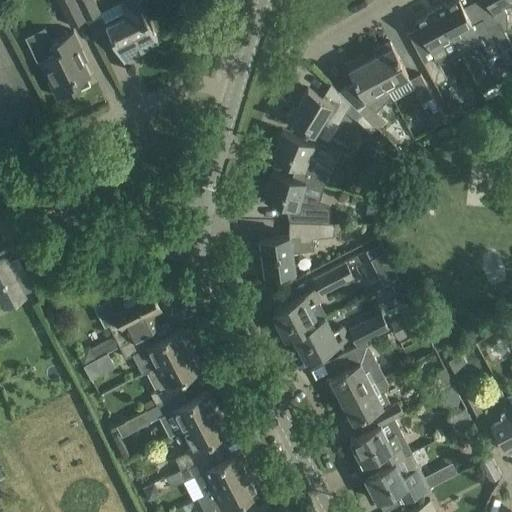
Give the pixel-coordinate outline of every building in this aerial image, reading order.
[(57,0),(71,26),(85,19),(75,0),(57,0)] [(100,12),(93,0),(75,0),(85,19),(100,12)] [(105,24),(116,45),(125,63),(132,60),(129,54),(158,40),(141,6),(139,7),(136,0),(126,0),(120,3),(125,14),(105,24)] [(445,3),(435,8),(450,36),(461,30),(464,35),(474,29),(459,0),(455,0),(446,5),(445,3)] [(487,28),(499,51),(511,45),(504,31),(507,29),(506,13),(502,5),(510,0),(486,0),(493,13),(483,19),(487,28)] [(415,21),(424,39),(433,56),(422,62),(434,85),(446,79),(435,58),(445,54),(441,46),(452,41),(450,36),(435,8),(426,13),(428,15),(415,21)] [(477,33),(489,56),(499,51),(487,28),(477,33)] [(49,42),(53,49),(54,51),(38,59),(56,97),(80,85),(77,80),(90,74),(78,49),(81,47),(73,30),(49,42)] [(375,54),(370,57),(391,96),(387,87),(408,75),(389,41),(373,50),(375,54)] [(338,90),(351,103),(356,108),(364,99),(367,102),(358,110),(362,114),(376,128),(377,129),(385,120),(376,111),(391,96),(370,57),(365,60),(363,55),(346,64),(355,80),(348,83),(346,82),(338,90)] [(505,72),(499,59),(490,64),(497,77),(505,72)] [(421,102),(431,97),(432,97),(420,74),(409,79),(421,102)] [(307,88),(296,106),(293,104),(288,111),(285,116),(302,127),(313,134),(314,132),(327,141),(351,103),(338,90),(330,83),(322,96),(307,88)] [(485,99),(500,92),(496,85),(482,93),(485,99)] [(463,109),(459,101),(447,106),(451,115),(463,109)] [(444,122),(438,110),(428,114),(434,126),(444,122)] [(370,134),(376,128),(362,114),(357,120),(370,134)] [(313,142),(300,137),(282,129),(271,155),(296,165),(291,176),(305,180),(323,185),(329,169),(314,163),(316,159),(308,156),(313,142)] [(353,157),(340,152),(336,162),(349,167),(353,157)] [(305,180),(291,176),(272,170),(264,197),(289,204),(289,221),(321,222),(322,205),(307,201),(309,197),(300,195),(305,180)] [(366,214),(375,215),(377,199),(368,198),(366,214)] [(264,273),(284,270),(294,269),(292,252),(313,249),(312,238),(333,235),(334,222),(321,222),(289,221),(288,235),(259,239),(264,273)] [(380,242),(366,250),(384,285),(399,278),(380,242)] [(344,261),(313,277),(321,293),(352,277),(350,273),(360,268),(354,256),(344,261)] [(6,258),(0,261),(0,290),(7,305),(25,296),(6,258)] [(106,285),(103,276),(89,280),(91,289),(106,285)] [(119,346),(143,333),(137,321),(153,313),(160,309),(148,285),(112,304),(109,299),(94,307),(104,326),(108,324),(119,346)] [(272,311),(285,336),(282,337),(281,336),(280,337),(281,339),(292,333),(324,316),(326,315),(318,300),(320,299),(314,289),(272,311)] [(388,329),(380,313),(349,328),(357,345),(388,329)] [(399,340),(423,327),(416,314),(392,326),(399,340)] [(292,333),(306,359),(348,336),(343,326),(332,331),(324,316),(292,333)] [(192,347),(191,346),(195,344),(196,341),(190,329),(187,328),(183,330),(182,327),(157,340),(151,329),(143,333),(119,346),(126,358),(133,354),(143,372),(146,370),(192,347)] [(341,398),(384,376),(366,340),(343,352),(350,366),(325,379),(334,395),(338,393),(341,398)] [(84,347),(76,352),(83,365),(96,358),(92,350),(84,347)] [(192,347),(146,370),(157,390),(150,393),(153,398),(143,404),(146,409),(173,395),(178,392),(178,393),(183,390),(177,379),(202,367),(192,347)] [(441,390),(452,385),(444,368),(436,371),(434,378),(440,391),(441,390)] [(379,423),(393,416),(402,411),(397,401),(390,404),(384,391),(387,389),(387,381),(384,376),(341,398),(343,403),(339,405),(348,422),(372,409),(379,423)] [(485,403),(475,383),(463,389),(473,409),(485,403)] [(219,410),(209,390),(178,406),(173,395),(146,409),(138,413),(143,424),(159,416),(168,436),(181,429),(219,410)] [(511,410),(510,405),(505,396),(502,397),(499,390),(494,393),(493,398),(495,402),(485,407),(484,409),(491,421),(490,421),(506,451),(511,448),(511,410)] [(174,457),(180,468),(210,453),(204,443),(229,430),(219,410),(181,429),(191,449),(174,457)] [(349,439),(362,464),(369,460),(375,471),(406,455),(399,442),(404,436),(393,416),(379,423),(349,439)] [(213,490),(250,471),(240,451),(215,464),(210,453),(180,468),(177,470),(183,481),(194,475),(204,495),(213,490)] [(404,501),(422,491),(429,488),(425,481),(425,480),(418,467),(402,475),(395,461),(406,455),(375,471),(364,476),(377,501),(398,490),(404,501)] [(490,456),(480,462),(485,473),(496,467),(490,456)] [(452,466),(425,480),(425,481),(429,488),(456,474),(452,466)] [(244,511),(250,509),(243,511),(239,511),(235,503),(260,491),(250,471),(213,490),(204,495),(198,498),(204,511),(244,511)] [(435,511),(429,499),(404,511),(435,511)]
